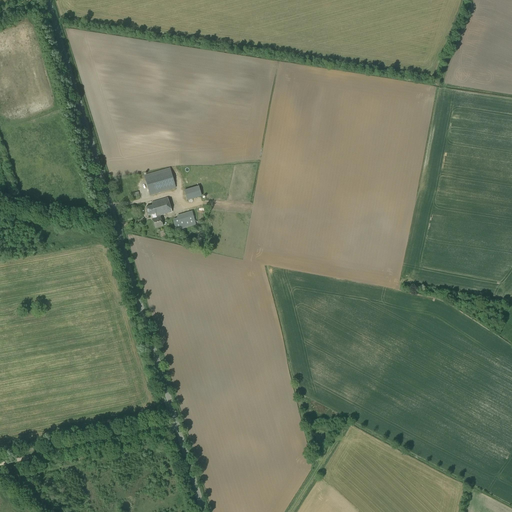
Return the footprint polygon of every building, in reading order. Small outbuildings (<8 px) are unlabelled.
[(150,196),(176,188),(170,168),(144,176),(150,196)] [(187,201),(202,197),(199,186),(184,190),(187,201)] [(148,216),(152,215),(153,219),(155,228),(163,226),(161,217),(157,218),(157,217),(172,212),(168,198),(152,203),(153,204),(148,205),(148,207),(146,207),(148,216)] [(192,211),(187,213),(191,226),(196,225),(195,221),(192,212),(192,211)] [(173,219),(173,220),(175,226),(176,231),(181,229),(178,218),(173,219)]
